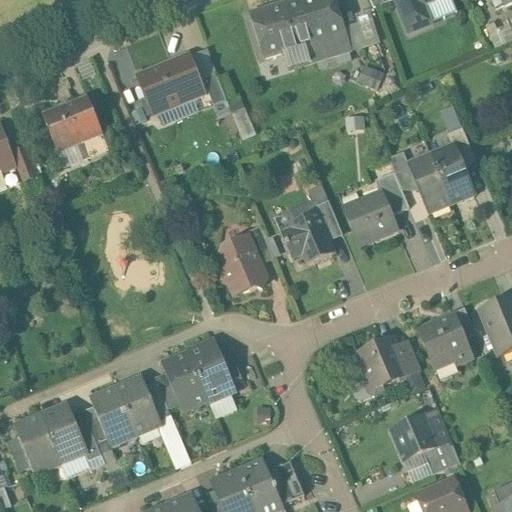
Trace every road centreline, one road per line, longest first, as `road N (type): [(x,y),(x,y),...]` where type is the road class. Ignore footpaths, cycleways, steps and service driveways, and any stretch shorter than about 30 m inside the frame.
road 1 (residential): [(285,351),(511,254)]
road 2 (residential): [(60,388),(214,324),(242,326),(285,351)]
road 3 (residential): [(304,427),(96,511)]
road 4 (unclassified): [(0,77),(192,0)]
